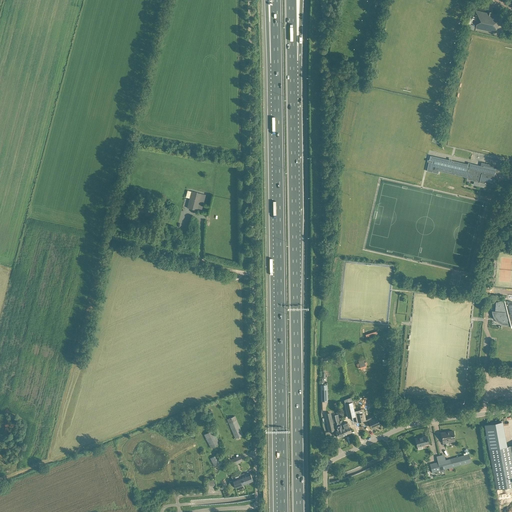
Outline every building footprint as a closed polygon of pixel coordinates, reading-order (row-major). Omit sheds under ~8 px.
[(476,28),(496,32),(500,16),(475,10),(475,11),(470,10),(466,29),(476,31),(476,28)] [(429,163),(427,171),(438,173),(439,171),(440,171),(449,173),(451,173),(467,177),(467,179),(492,185),(495,173),(496,173),(498,166),(482,162),(481,166),(471,164),(470,167),(467,166),(468,164),(452,160),(451,162),(449,161),(449,160),(432,156),(431,156),(430,157),(430,160),(433,161),(432,163),(429,163)] [(187,208),(201,211),(205,195),(191,191),(187,208)] [(511,304),(510,304),(509,304),(509,305),(506,306),(505,300),(496,302),(495,310),(496,310),(496,312),(495,312),(495,313),(495,314),(496,315),(496,316),(498,318),(499,319),(501,321),(503,321),(504,322),(506,322),(508,322),(507,321),(510,320),(510,323),(511,326),(511,325),(511,304)] [(364,360),(356,363),(358,370),(367,367),(364,360)] [(417,406),(416,411),(421,412),(421,410),(427,410),(428,406),(422,405),(422,403),(417,403),(417,404),(417,406)] [(329,413),(324,414),(328,432),(334,430),(332,419),(331,420),(329,413)] [(356,423),(354,417),(353,413),(347,415),(348,419),(351,418),(352,424),(356,423)] [(356,415),(358,422),(364,421),(363,413),(356,415)] [(338,414),(335,415),(336,420),(338,426),(336,426),(338,430),(335,431),(338,437),(345,434),(341,425),(340,422),(340,421),(338,414)] [(227,419),(235,438),(243,435),(235,416),(227,419)] [(374,416),(366,420),(369,426),(371,425),(371,427),(380,423),(378,419),(377,417),(375,418),(374,416)] [(341,425),(345,434),(351,432),(349,425),(349,426),(347,422),(343,424),(341,420),(340,421),(340,422),(341,425)] [(489,424),(485,424),(489,449),(490,449),(497,489),(511,486),(511,449),(511,445),(506,446),(503,426),(501,426),(501,425),(503,425),(502,421),(491,423),(489,424)] [(213,430),(204,435),(210,448),(219,444),(213,430)] [(441,432),(442,437),(443,440),(451,439),(451,441),(455,441),(453,431),(441,432)] [(415,438),(416,443),(417,446),(428,443),(426,436),(415,438)] [(442,461),(443,469),(471,462),(469,454),(442,461)] [(222,463),(218,455),(210,459),(214,466),(222,463)] [(240,455),(230,460),(232,464),(242,460),(240,455)] [(432,472),(443,469),(442,461),(430,464),(432,472)] [(243,480),(245,484),(253,481),(250,473),(245,475),(244,473),(241,474),(242,476),(240,477),(242,480),(243,480)] [(235,487),(245,484),(243,480),(242,480),(240,477),(233,480),(233,482),(231,483),(232,488),(235,487)]
